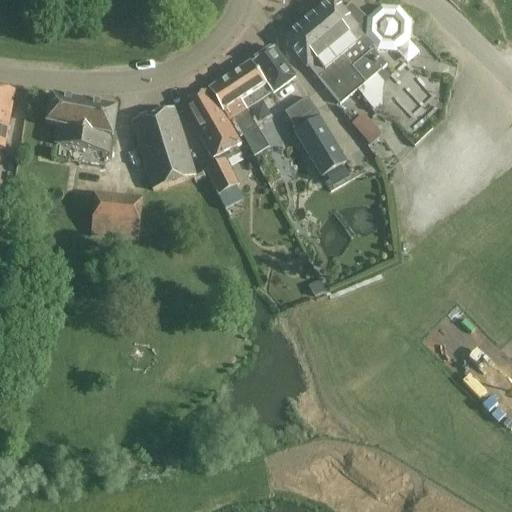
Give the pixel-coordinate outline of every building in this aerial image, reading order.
[(351,6),(342,13),(333,2),(285,41),(308,70),(309,70),(340,108),(358,93),(387,68),(374,53),(371,55),(369,52),(373,48),(377,53),(396,54),(409,43),(411,24),(399,11),(381,9),(368,21),(351,6)] [(273,50),(251,66),(269,90),(273,95),(282,89),(295,79),(273,50)] [(211,93),(210,94),(223,117),(224,116),(240,140),(257,128),(247,113),(273,95),(269,90),(251,66),(210,92),(211,93)] [(387,68),(358,93),(375,112),(404,87),(387,68)] [(15,93),(0,90),(0,149),(5,150),(15,93)] [(223,117),(210,94),(183,107),(197,136),(215,167),(204,172),(219,199),(240,187),(227,163),(241,156),(237,148),(240,146),(223,117)] [(116,111),(52,100),(47,127),(59,129),(56,146),(107,155),(110,138),(112,138),(116,111)] [(320,119),(308,100),(286,114),(297,133),(318,120),(320,119)] [(197,179),(175,110),(130,124),(152,193),(197,179)] [(414,141),(431,128),(418,111),(401,124),(414,141)] [(362,118),(353,126),(371,147),(381,139),(362,118)] [(331,142),(308,156),(323,179),(347,165),(332,141),(331,142)] [(133,201),(74,198),(73,229),(132,232),(133,201)] [(0,213),(0,334),(1,335),(4,274),(10,214),(0,213)] [(324,294),(319,283),(309,287),(315,298),(324,294)]
